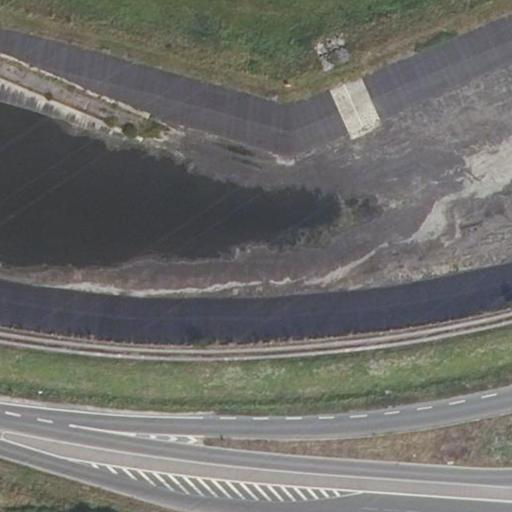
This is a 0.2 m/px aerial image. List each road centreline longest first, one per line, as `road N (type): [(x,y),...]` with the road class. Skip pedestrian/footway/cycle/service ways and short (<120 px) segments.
road 1 (track): [(511,10),(300,98),(0,24)]
road 2 (track): [(511,314),(386,340),(202,360),(0,334)]
road 3 (tertiary): [(511,475),(209,454),(0,418)]
road 4 (secondary): [(511,398),(387,421),(299,426),(0,418)]
road 5 (secondary): [(0,449),(194,503),(377,511)]
